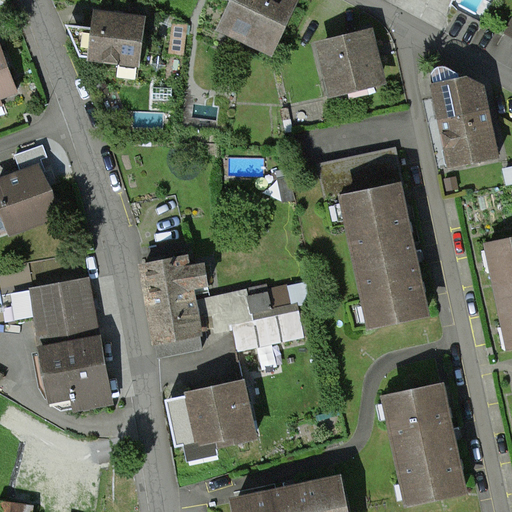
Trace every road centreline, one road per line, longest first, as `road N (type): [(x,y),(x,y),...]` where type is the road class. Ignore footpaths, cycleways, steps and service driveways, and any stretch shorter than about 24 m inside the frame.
road 1 (residential): [(165,511),(116,236),(35,0)]
road 2 (residential): [(501,511),(407,67),(419,33)]
